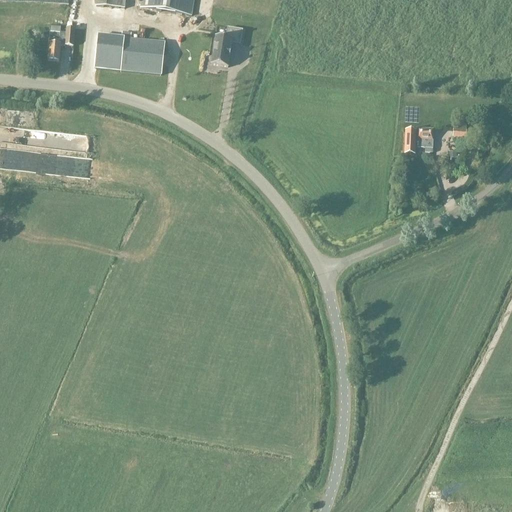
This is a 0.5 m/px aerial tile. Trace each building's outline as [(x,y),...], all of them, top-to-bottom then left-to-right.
[(95,0),(95,7),(124,9),(125,0),(95,0)] [(141,0),(140,8),(190,16),(192,0),(141,0)] [(216,0),(199,0),(197,12),(214,14),(216,0)] [(60,34),(61,28),(50,27),(49,40),(49,44),(47,61),(58,62),(60,46),(73,47),(74,29),(66,29),(66,34),(60,34)] [(123,40),(124,30),(97,27),(95,51),(104,52),(103,54),(122,56),(120,72),(161,76),(164,44),(123,40)] [(243,32),(227,29),(226,39),(215,37),(211,66),(228,68),(232,44),(241,46),(243,32)] [(15,113),(16,127),(36,126),(35,112),(15,113)] [(415,134),(415,132),(406,131),(404,154),(414,154),(414,149),(424,149),(424,153),(432,153),(432,149),(432,141),(433,130),(418,129),(417,134),(415,134)] [(466,131),(453,130),(453,138),(466,139),(466,131)] [(487,137),(482,130),(474,136),(479,143),(487,137)] [(449,194),(443,166),(435,168),(441,196),(449,194)]
